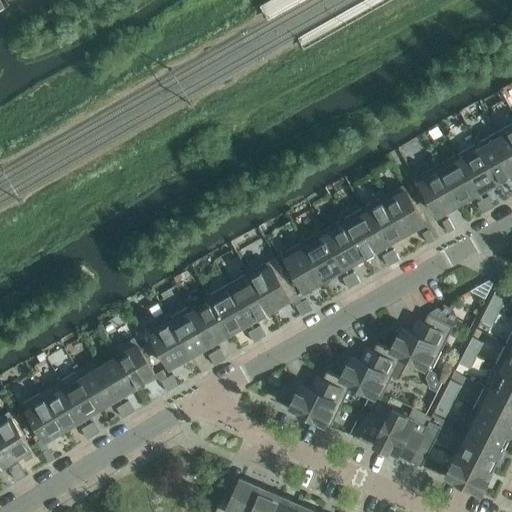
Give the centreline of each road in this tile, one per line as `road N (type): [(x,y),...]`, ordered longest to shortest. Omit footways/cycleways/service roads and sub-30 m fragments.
road 1 (residential): [(511,225),(205,398)]
road 2 (residential): [(443,511),(229,421),(205,398)]
road 3 (residential): [(205,398),(15,511)]
